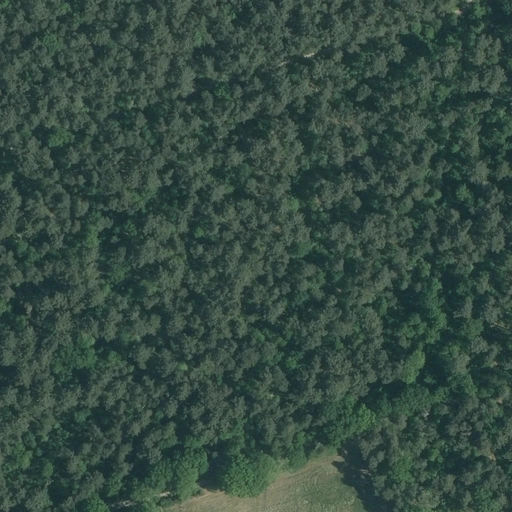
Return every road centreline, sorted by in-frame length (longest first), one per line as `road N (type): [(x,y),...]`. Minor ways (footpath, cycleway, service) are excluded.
road 1 (track): [(457,14),(0,158)]
road 2 (track): [(511,400),(460,395),(155,489)]
